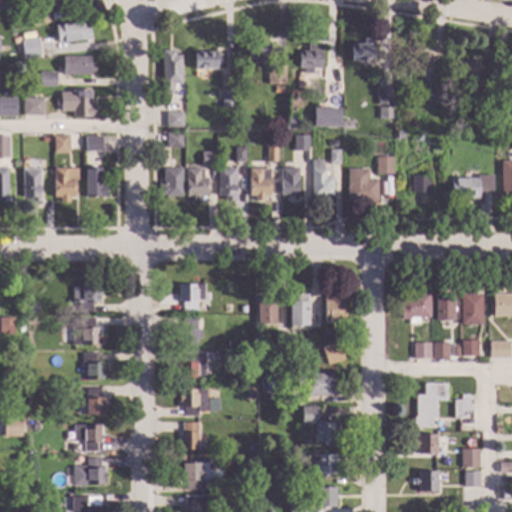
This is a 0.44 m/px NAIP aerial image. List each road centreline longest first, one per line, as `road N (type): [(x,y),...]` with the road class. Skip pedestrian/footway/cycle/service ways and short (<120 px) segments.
road 1 (residential): [(128,0),(140,28),(140,511)]
road 2 (residential): [(511,245),(0,250)]
road 3 (residential): [(372,247),(370,511)]
road 4 (residential): [(511,22),(373,0)]
